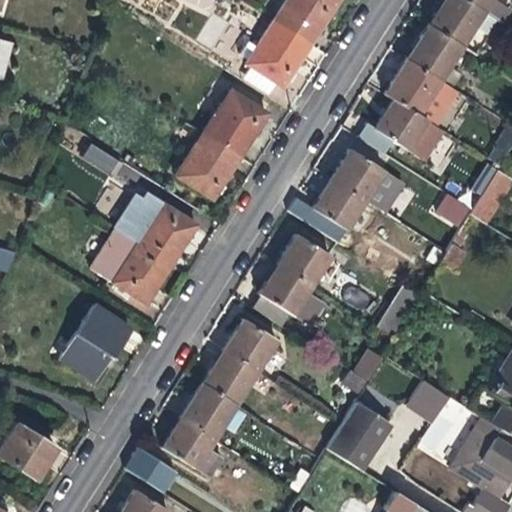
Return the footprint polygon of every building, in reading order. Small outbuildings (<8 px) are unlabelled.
[(283,0),(272,19),(308,43),(331,7),(335,0),(283,0)] [(485,33),(494,18),(464,0),(441,0),(436,8),(426,24),(460,45),(473,26),(485,33)] [(496,0),(464,0),(494,18),(498,21),(507,7),(496,0)] [(298,57),(308,43),(272,19),(244,62),(281,85),(298,57)] [(447,65),(460,45),(426,24),(418,36),(404,59),(451,88),(460,73),(447,65)] [(454,90),(451,88),(404,59),(396,71),(382,93),(390,98),(416,115),(429,95),(444,105),(454,90)] [(249,83),(268,93),(274,83),(254,72),(249,83)] [(228,89),(201,131),(237,154),(253,129),(264,112),(228,89)] [(439,129),(416,115),(390,98),(381,113),(372,128),(420,158),(439,129)] [(497,165),(509,145),(511,140),(511,126),(507,123),(485,158),(497,165)] [(227,171),(237,154),(201,131),(173,175),(210,198),(227,171)] [(110,175),(119,161),(90,143),(81,158),(110,175)] [(339,160),(328,178),(362,199),(381,169),(347,148),(339,160)] [(443,188),(471,206),(494,168),(485,163),(469,189),(450,177),(443,188)] [(511,178),(494,168),(471,206),(470,208),(467,213),(484,223),(511,178)] [(344,228),(362,199),(328,178),(317,195),(310,207),(344,228)] [(160,203),(135,240),(169,262),(185,239),(194,224),(160,203)] [(457,229),(444,251),(438,259),(452,269),(464,251),(457,247),(465,233),(457,229)] [(161,274),(169,262),(135,240),(133,243),(111,230),(88,266),(143,302),(161,274)] [(286,245),(275,262),(309,284),(328,254),(294,232),(286,245)] [(0,247),(0,270),(9,273),(15,252),(0,247)] [(306,289),(309,284),(275,262),(261,283),(256,291),(259,293),(250,306),(279,325),(288,311),(308,324),(323,301),(306,289)] [(351,285),(343,297),(361,310),(369,298),(351,285)] [(400,290),(379,325),(393,334),(415,299),(400,290)] [(58,356),(84,373),(99,349),(107,354),(109,355),(128,326),(92,303),(58,356)] [(231,328),(219,347),(254,369),(273,338),(239,316),(231,328)] [(233,402),(254,369),(219,347),(209,363),(198,381),(233,402)] [(358,394),(383,358),(366,347),(342,383),(358,394)] [(487,391),(500,399),(511,405),(511,408),(499,428),(511,436),(511,348),(510,347),(496,370),(499,372),(487,391)] [(102,362),(107,354),(99,349),(84,373),(91,377),(102,362)] [(188,398),(176,416),(211,438),(233,402),(198,381),(188,398)] [(461,405),(446,396),(436,412),(452,422),(461,405)] [(487,421),(499,428),(511,408),(511,405),(500,399),(487,421)] [(351,401),(339,421),(323,447),(340,458),(356,468),(366,452),(385,422),(351,401)] [(206,446),(211,438),(176,416),(167,431),(158,445),(208,475),(219,455),(206,446)] [(0,444),(0,456),(33,478),(44,460),(53,447),(14,423),(0,444)] [(501,511),(507,504),(496,498),(502,487),(511,471),(511,452),(469,427),(445,466),(485,491),(472,511),(501,511)] [(168,490),(178,466),(133,449),(124,474),(168,490)] [(121,504),(116,511),(164,511),(166,509),(131,488),(121,504)] [(385,511),(425,511),(408,501),(392,491),(381,508),(386,511),(385,511)]
